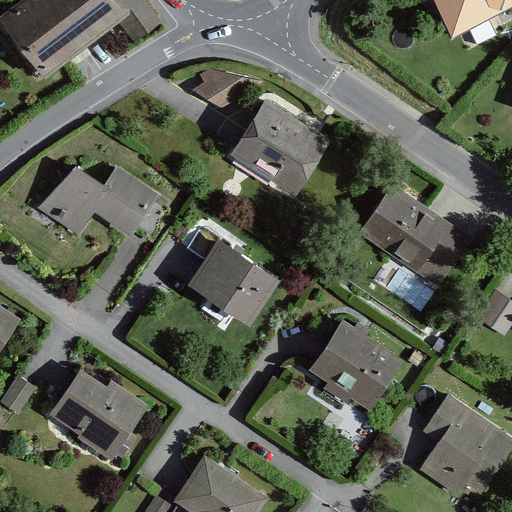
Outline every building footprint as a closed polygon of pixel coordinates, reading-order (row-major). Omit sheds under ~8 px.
[(11,0),(0,8),(0,11),(44,73),(120,18),(137,40),(162,22),(145,0),(11,0)] [(511,9),(511,0),(433,0),(451,38),(460,34),(511,9)] [(192,87),(223,106),(261,81),(242,75),(208,67),(200,73),(204,79),(192,87)] [(330,138),(263,96),(230,150),(297,191),(330,138)] [(103,180),(73,161),(42,207),(77,230),(92,208),(128,232),(157,187),(116,161),(103,180)] [(426,209),(387,183),(356,230),(439,285),(470,238),(426,209)] [(281,274),(218,234),(189,279),(251,320),(281,274)] [(511,323),(511,297),(496,287),(477,316),(505,334),(511,323)] [(0,344),(21,314),(0,299),(0,344)] [(342,315),(308,364),(328,378),(324,383),(348,399),(351,393),(370,406),(404,356),(342,315)] [(81,364),(49,411),(113,454),(149,400),(111,374),(106,381),(81,364)] [(0,400),(18,412),(37,385),(19,373),(0,400)] [(511,439),(511,434),(447,391),(422,428),(437,438),(419,466),(456,491),(466,475),(481,485),(511,439)] [(174,494),(173,496),(178,499),(191,508),(188,511),(256,511),(269,493),(228,466),(216,458),(204,450),(174,494)] [(174,494),(161,486),(143,511),(169,511),(178,499),(173,496),(174,494)]
